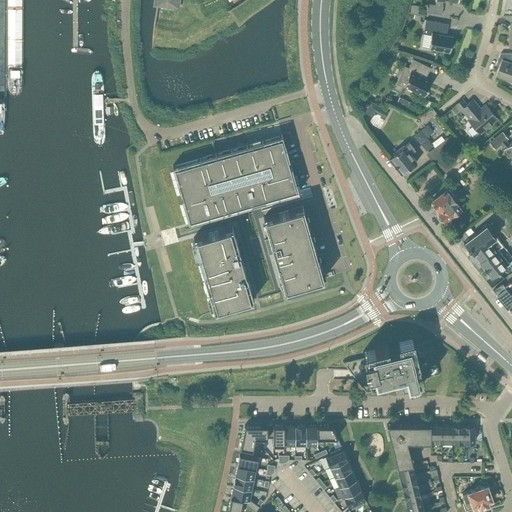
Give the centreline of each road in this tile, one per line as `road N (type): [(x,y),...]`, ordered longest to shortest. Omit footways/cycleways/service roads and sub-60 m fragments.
road 1 (tertiary): [(0,370),(242,351),(345,324)]
road 2 (residential): [(511,324),(369,145),(338,123)]
road 3 (residential): [(498,411),(453,402),(253,402)]
road 4 (residential): [(333,111),(296,123),(340,270)]
road 5 (residential): [(327,88),(156,136)]
road 6 (unclassified): [(156,136),(134,109),(126,0)]
